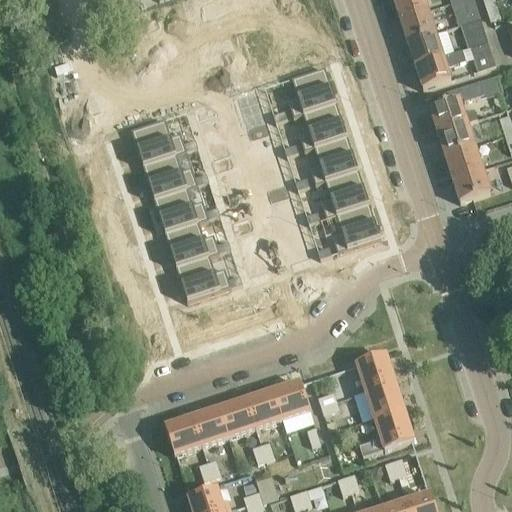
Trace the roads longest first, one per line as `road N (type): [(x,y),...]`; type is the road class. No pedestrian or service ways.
road 1 (residential): [(158,511),(124,401),(304,342),(376,269),(438,248)]
road 2 (residential): [(438,248),(358,0)]
road 3 (residential): [(486,511),(496,417),(469,342)]
